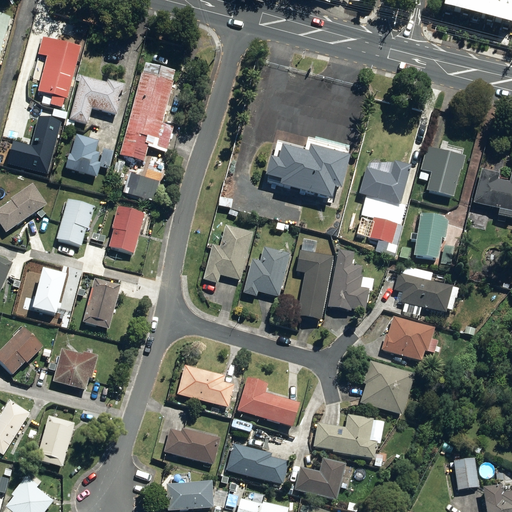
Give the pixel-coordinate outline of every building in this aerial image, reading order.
[(511,0),(445,0),(443,11),(511,29),(511,27),(511,0)] [(0,48),(8,18),(0,16),(0,48)] [(49,106),(61,110),(64,101),(65,101),(79,48),(41,38),(36,55),(46,58),(36,93),(51,97),(49,106)] [(118,156),(143,163),(147,147),(166,153),(172,128),(161,125),(173,84),(141,75),(118,156)] [(79,78),(67,121),(86,126),(90,110),(115,117),(123,86),(105,81),(104,84),(79,78)] [(9,163),(48,173),(61,122),(38,116),(31,145),(15,141),(9,163)] [(63,169),(95,179),(100,165),(95,164),(98,154),(94,153),(97,142),(75,136),(69,156),(67,155),(63,169)] [(274,189),(326,203),(330,192),(336,193),(345,160),(305,149),(303,156),(277,149),(273,163),(265,161),(260,180),(275,184),(274,189)] [(426,193),(452,200),(460,172),(461,172),(465,159),(426,149),(420,171),(431,174),(426,193)] [(359,196),(400,207),(410,168),(393,163),(389,176),(366,170),(359,196)] [(498,216),(511,219),(511,172),(509,184),(498,182),(499,176),(481,171),(473,205),(499,212),(498,216)] [(418,180),(426,182),(428,176),(419,174),(418,180)] [(132,182),(129,200),(151,204),(154,186),(132,182)] [(0,209),(0,228),(5,235),(45,207),(31,186),(9,201),(10,202),(0,209)] [(54,241),(80,248),(85,231),(87,231),(93,209),(66,201),(54,241)] [(107,249),(132,256),(143,216),(116,209),(110,230),(111,231),(107,249)] [(413,258),(437,262),(444,220),(420,216),(413,258)] [(367,239),(391,246),(396,226),(372,219),(367,239)] [(274,231),(283,232),(284,226),(276,224),(274,231)] [(202,282),(216,285),(219,277),(239,282),(252,234),(224,227),(218,249),(211,247),(202,282)] [(440,265),(450,267),(453,249),(443,247),(440,265)] [(399,258),(406,261),(409,251),(401,248),(399,258)] [(257,294),(278,299),(289,256),(263,249),(259,263),(251,261),(242,295),(256,298),(257,294)] [(350,310),(364,313),(368,291),(359,289),(362,277),(359,277),(361,267),(351,266),(353,254),(338,251),(327,308),(350,313),(350,310)] [(296,317),(320,322),(332,258),(299,252),(295,273),(304,275),(296,317)] [(0,291),(12,265),(0,259),(0,291)] [(31,317),(58,318),(60,272),(33,271),(31,317)] [(402,294),(399,303),(445,316),(452,289),(398,274),(393,292),(402,294)] [(82,325),(108,332),(119,288),(93,282),(82,325)] [(381,352),(420,364),(423,354),(426,355),(434,331),(393,318),(387,335),(386,335),(381,352)] [(463,335),(472,337),(474,330),(465,328),(463,335)] [(0,351),(0,365),(11,377),(24,364),(25,365),(41,349),(22,330),(0,351)] [(41,358),(48,359),(50,353),(43,351),(41,358)] [(52,384),(84,392),(88,380),(91,381),(97,358),(82,354),(81,356),(61,351),(52,384)] [(360,405),(401,418),(414,376),(370,362),(363,385),(366,386),(360,405)] [(176,396),(227,409),(233,387),(222,384),(223,378),(184,367),(176,396)] [(237,412),(292,429),(299,405),(264,394),(267,386),(246,380),(237,412)] [(0,456),(2,458),(28,416),(8,403),(0,417),(0,456)] [(332,454),(373,462),(376,444),(368,443),(372,421),(347,417),(345,430),(317,425),(313,449),(332,452),(332,454)] [(35,463),(61,470),(73,426),(47,419),(35,463)] [(163,454),(212,467),(219,440),(181,430),(180,434),(169,431),(163,454)] [(32,441),(35,434),(29,432),(27,439),(32,441)] [(225,472),(281,487),(288,464),(269,459),(270,455),(233,445),(225,472)] [(293,492),(335,503),(345,466),(322,460),(319,474),(299,469),(293,492)] [(453,463),(457,492),(478,489),(474,460),(453,463)] [(478,463),(479,472),(487,471),(486,462),(478,463)] [(4,509),(8,511),(44,511),(51,504),(35,490),(37,488),(25,479),(9,497),(12,499),(4,509)] [(230,482),(228,492),(236,493),(238,484),(230,482)] [(165,487),(166,511),(183,511),(212,510),(211,484),(165,487)] [(482,489),(485,511),(511,511),(511,492),(503,494),(501,486),(482,489)] [(237,511),(286,511),(262,505),(261,507),(240,501),(237,511)]
